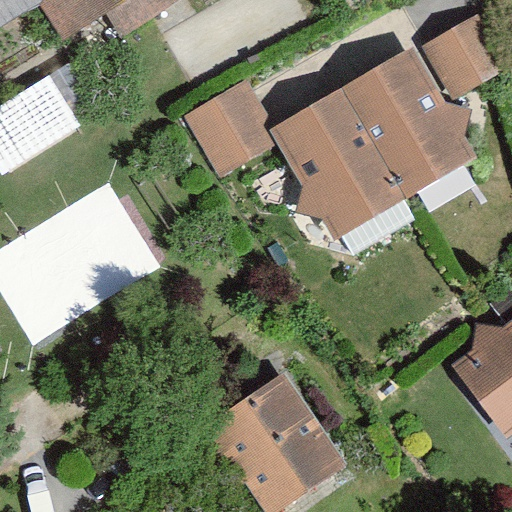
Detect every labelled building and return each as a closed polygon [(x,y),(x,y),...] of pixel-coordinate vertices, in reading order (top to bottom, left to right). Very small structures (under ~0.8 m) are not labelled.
[(0,0),(0,24),(20,11),(49,55),(93,26),(115,58),(189,9),(182,0),(0,0)] [(471,16),(415,46),(444,99),(500,68),(471,16)] [(243,84),(176,124),(211,183),(267,150),(320,240),(463,155),(403,54),(272,131),(243,84)] [(42,80),(0,108),(0,181),(76,131),(42,80)] [(425,210),(478,177),(466,158),(413,191),(425,210)] [(511,317),(447,363),(496,434),(511,422),(511,317)] [(283,376),(195,432),(246,511),(274,511),(343,468),(283,376)]
